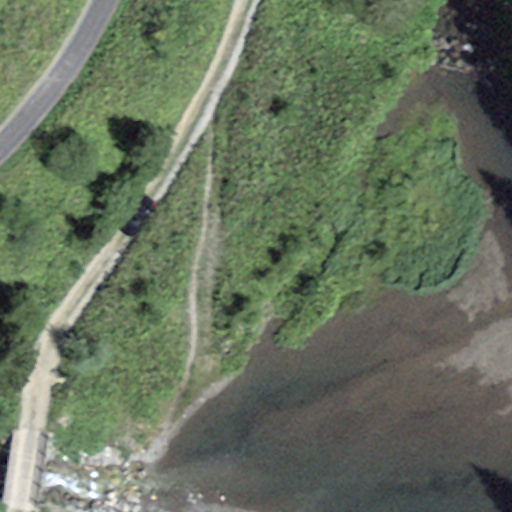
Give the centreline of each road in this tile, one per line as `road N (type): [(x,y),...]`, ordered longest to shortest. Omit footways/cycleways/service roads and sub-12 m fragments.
road 1 (track): [(247,0),(231,47),(169,161),(61,322),(16,511)]
road 2 (track): [(103,0),(51,89),(0,144)]
